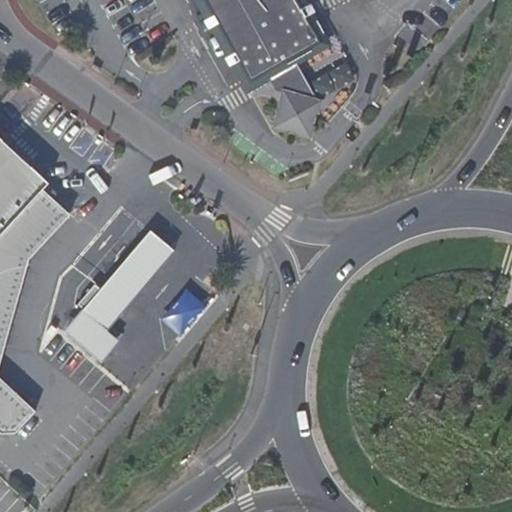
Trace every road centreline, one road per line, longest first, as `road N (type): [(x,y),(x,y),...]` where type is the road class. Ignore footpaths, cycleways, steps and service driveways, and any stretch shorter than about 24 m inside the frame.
road 1 (residential): [(0,28),(255,214)]
road 2 (primary): [(282,396),(222,468),(163,511)]
road 3 (primary): [(511,106),(470,170),(431,210)]
road 4 (primary): [(282,396),(300,468),(330,511)]
